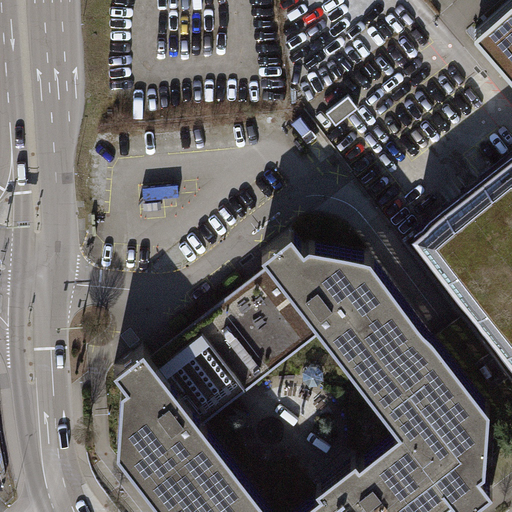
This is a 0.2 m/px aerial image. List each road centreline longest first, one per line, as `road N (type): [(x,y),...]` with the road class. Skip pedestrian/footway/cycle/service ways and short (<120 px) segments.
road 1 (secondary): [(1,0),(23,193),(20,387),(47,443)]
road 2 (secondary): [(47,443),(54,124),(46,0)]
